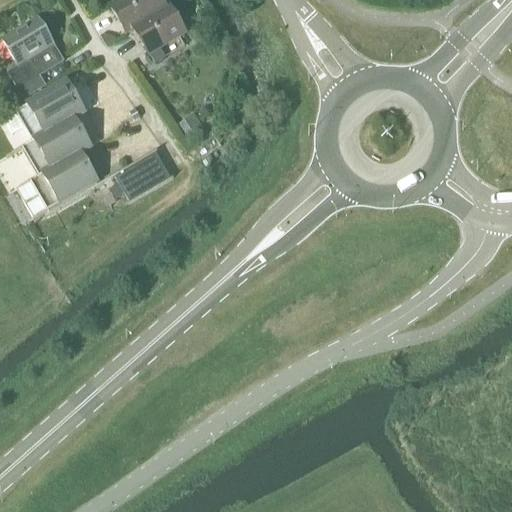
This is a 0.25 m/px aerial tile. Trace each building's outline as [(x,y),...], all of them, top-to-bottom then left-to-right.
[(154,0),(129,0),(120,5),(111,11),(127,38),(134,33),(163,14),(154,0)] [(170,10),(163,14),(134,33),(149,59),(186,37),(170,10)] [(38,22),(3,43),(18,68),(8,75),(17,91),(3,99),(10,110),(48,87),(42,77),(63,64),(54,48),(51,49),(47,42),(49,40),(38,22)] [(81,78),(0,123),(0,124),(15,116),(31,144),(70,124),(88,113),(87,112),(83,115),(67,87),(81,79),(81,78)] [(31,144),(0,162),(0,163),(21,151),(37,179),(76,159),(91,150),(90,149),(86,151),(70,124),(31,144)] [(155,156),(140,164),(156,191),(172,182),(169,183),(154,157),(156,156),(155,156)] [(37,179),(10,195),(10,196),(29,185),(45,213),(26,224),(27,225),(45,214),(47,217),(43,220),(44,221),(93,193),(92,192),(90,189),(97,185),(96,184),(92,186),(76,159),(37,179)] [(140,164),(127,172),(142,199),(156,192),(140,164)] [(127,172),(92,192),(93,193),(114,181),(128,206),(125,208),(126,209),(142,199),(127,172)]
